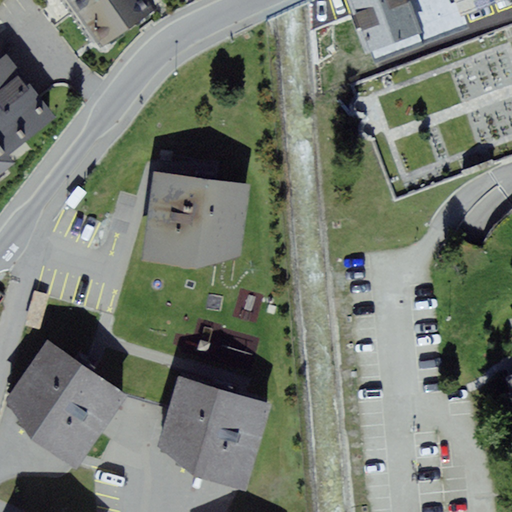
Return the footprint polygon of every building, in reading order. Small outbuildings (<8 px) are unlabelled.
[(67,0),(100,49),(152,14),(141,0),(67,0)] [(457,0),(464,18),(508,0),(457,0)] [(0,167),(11,159),(5,151),(50,116),(5,63),(0,66),(0,167)] [(196,179),(156,175),(148,249),(165,251),(164,259),(199,263),(200,256),(220,258),(221,250),(239,252),(246,186),(217,182),(218,173),(207,172),(197,171),(196,179)] [(80,456),(123,394),(91,372),(95,365),(89,361),(80,354),(75,361),(49,343),(10,398),(25,409),(21,414),(37,425),(32,431),(61,452),(66,446),(80,456)] [(247,477),(268,405),(231,394),(233,386),(223,383),(214,381),(212,389),(181,380),(162,444),(181,450),(179,456),(195,461),(193,469),(227,479),(229,471),(247,477)]
